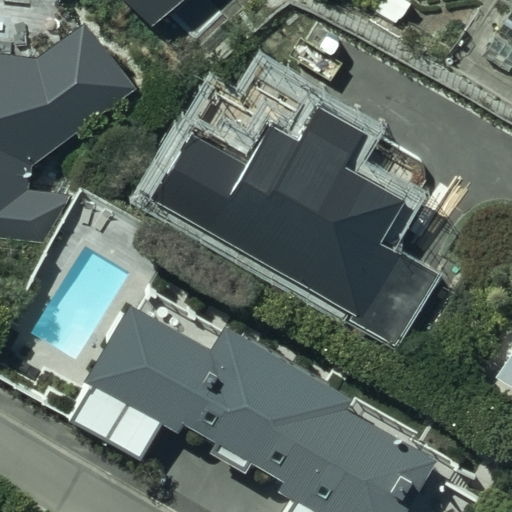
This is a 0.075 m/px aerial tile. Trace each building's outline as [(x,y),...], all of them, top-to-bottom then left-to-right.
[(132,0),(150,19),(169,1),(194,24),(216,0),(132,0)] [(131,92),(81,30),(38,64),(0,58),(0,237),(49,242),(71,199),(26,192),(29,175),(131,92)] [(170,169),(149,202),(351,318),(348,324),(392,349),(434,276),(380,245),(403,205),(342,170),(357,144),(313,118),(309,126),(256,96),(236,131),(211,117),(190,153),(169,156),(170,169)] [(123,311),(81,389),(178,441),(182,432),(204,444),(194,461),(212,470),(215,464),(245,480),(249,472),(285,491),(318,430),(341,427),(352,406),(148,293),(135,317),(123,311)] [(511,355),(496,384),(511,392),(511,355)]
